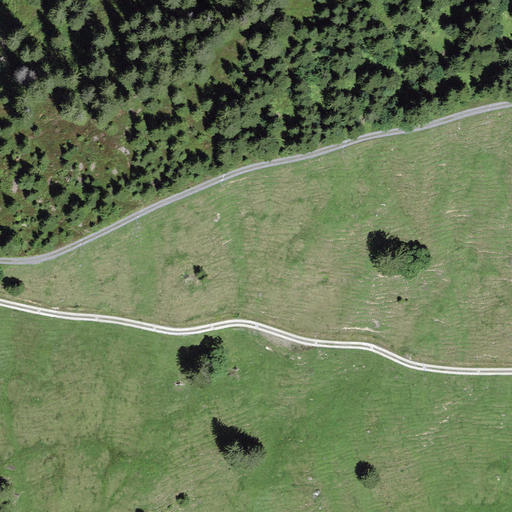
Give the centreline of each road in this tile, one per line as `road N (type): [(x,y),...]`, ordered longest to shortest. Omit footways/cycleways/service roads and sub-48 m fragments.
road 1 (track): [(0,258),(22,264),(254,165),(511,105)]
road 2 (track): [(511,372),(411,367),(369,346),(290,340),(230,321),(172,333),(0,304)]
